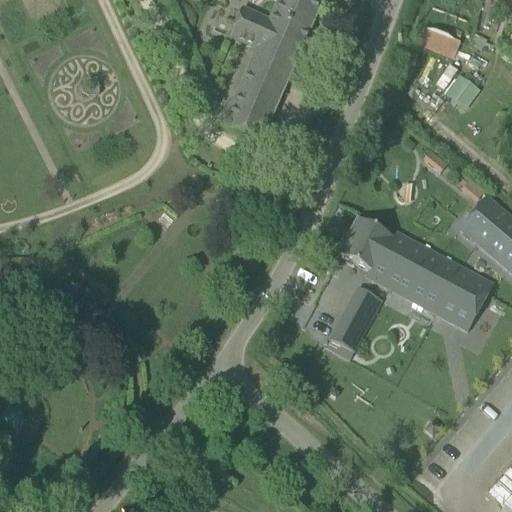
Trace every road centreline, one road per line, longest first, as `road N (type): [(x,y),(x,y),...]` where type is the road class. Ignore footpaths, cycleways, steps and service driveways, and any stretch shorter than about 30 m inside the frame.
road 1 (unclassified): [(217,365),(299,241),(394,0)]
road 2 (unclassified): [(385,511),(217,365)]
road 3 (unclassified): [(95,511),(217,365)]
